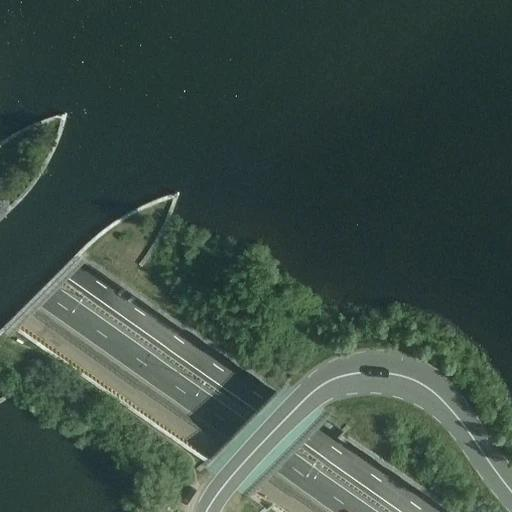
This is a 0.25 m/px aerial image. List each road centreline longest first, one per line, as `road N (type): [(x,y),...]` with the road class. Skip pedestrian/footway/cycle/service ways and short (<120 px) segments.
road 1 (primary): [(427,511),(0,211)]
road 2 (primary): [(0,260),(356,511)]
road 3 (tertiary): [(511,498),(449,410),(410,377),(377,367),(308,397),(207,511)]
